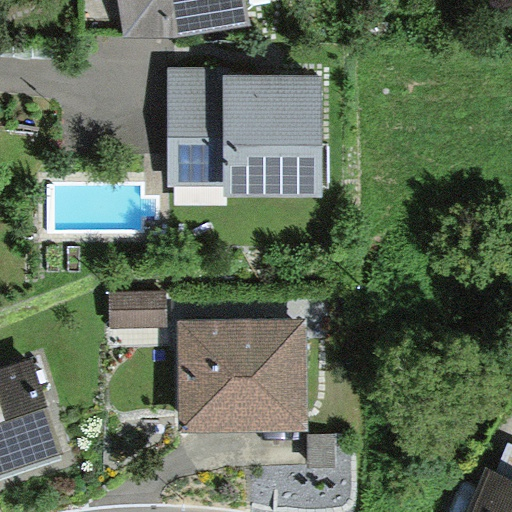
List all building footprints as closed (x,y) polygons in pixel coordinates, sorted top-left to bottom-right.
[(118,0),(125,37),(177,38),(250,26),(245,0),(118,0)] [(324,193),(323,77),(225,78),(225,67),(167,68),(169,186),(225,185),(225,194),(324,193)] [(111,328),(167,326),(166,289),(110,291),(111,328)] [(308,319),(180,319),(181,432),(308,431),(308,319)] [(28,361),(0,370),(0,474),(60,454),(28,361)] [(334,436),(309,436),(309,468),(334,468),(334,436)] [(511,511),(511,482),(485,472),(468,511),(511,511)]
